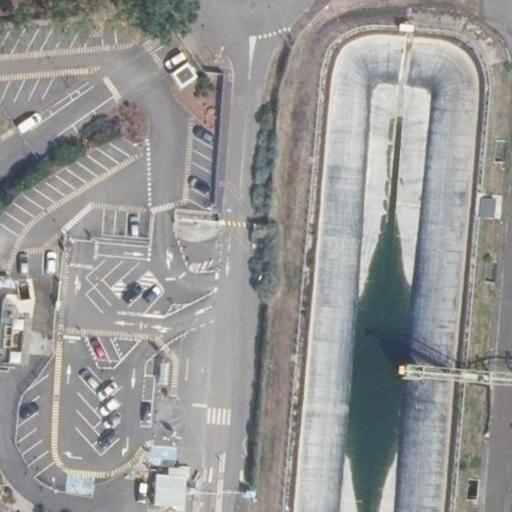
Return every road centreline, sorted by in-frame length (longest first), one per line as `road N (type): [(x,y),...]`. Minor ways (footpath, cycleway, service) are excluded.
road 1 (unclassified): [(217,511),(258,9)]
road 2 (unknown): [(496,511),(511,273)]
